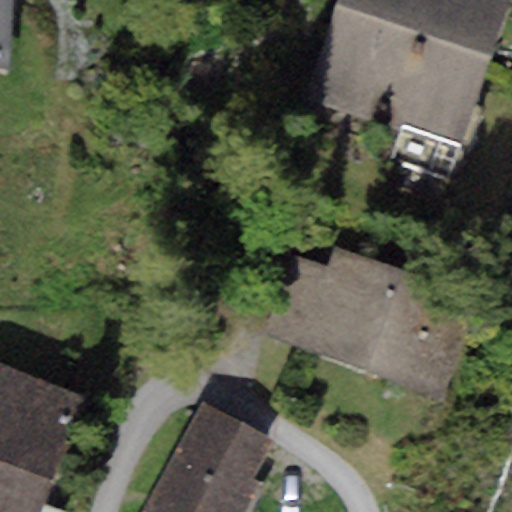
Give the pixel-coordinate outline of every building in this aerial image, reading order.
[(0,0),(0,74),(25,74),(26,0),(0,0)] [(511,0),(334,0),(305,98),(468,146),(511,0)] [(331,269),(291,255),(260,338),(449,406),(479,321),(395,291),(402,271),(338,248),(331,269)] [(52,511),(91,403),(0,370),(0,511),(52,511)] [(273,446),(204,409),(147,511),(252,511),(264,491),(252,484),(273,446)]
